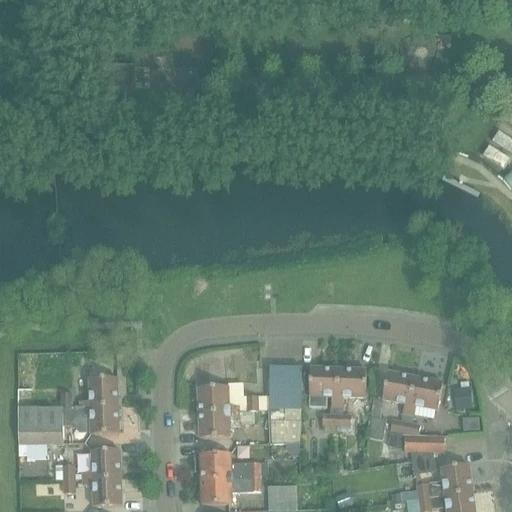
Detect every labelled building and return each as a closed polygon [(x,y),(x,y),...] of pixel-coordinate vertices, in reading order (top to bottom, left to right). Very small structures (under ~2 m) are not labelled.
[(106,90),(134,90),(134,70),(106,70),(106,90)] [(498,133),(492,143),(511,155),(511,141),(499,133),(498,133)] [(489,147),(482,157),(483,158),(504,171),(510,161),(490,148),(489,147)] [(24,358),(19,371),(36,378),(41,365),(24,358)] [(199,390),(199,415),(240,415),(269,414),(302,414),(302,390),(302,370),(270,370),(270,399),(229,400),(228,389),(199,390)] [(310,370),(310,390),(309,409),(327,410),(327,399),(331,399),(331,418),(323,418),(322,428),(336,429),(338,371),(310,370)] [(365,400),(366,392),(366,372),(338,371),(336,429),(350,429),(351,419),(343,418),(343,400),(365,400)] [(384,394),(382,403),(404,407),(401,424),(393,423),(391,433),(388,449),(402,452),(415,380),(388,375),(384,394)] [(415,380),(402,452),(406,453),(411,453),(413,463),(415,477),(434,474),(431,455),(432,455),(444,456),(445,440),(425,439),(419,439),(421,428),(413,427),(415,417),(417,409),(435,412),(438,413),(443,385),(415,380)] [(81,404),(81,410),(118,409),(117,381),(89,381),(90,404),(81,404)] [(470,390),(455,391),(457,411),(472,410),(470,390)] [(32,392),(18,392),(18,404),(32,404),(32,392)] [(59,396),(60,410),(74,410),(73,396),(59,396)] [(19,448),(46,447),(64,446),(63,429),(73,428),(73,432),(79,431),(79,434),(81,436),(92,436),(92,438),(119,437),(118,409),(81,410),(74,410),(60,410),(18,410),(18,413),(19,448)] [(302,414),(269,414),(270,447),(302,447),(302,414)] [(199,441),(220,440),(229,440),(229,429),(241,428),(240,415),(199,415),(199,441)] [(382,443),(387,422),(373,419),(369,441),(382,443)] [(46,447),(19,448),(20,458),(27,458),(27,463),(47,462),(46,447)] [(92,454),(93,476),(84,476),(84,482),(121,481),(120,453),(92,454)] [(201,482),(249,481),(261,480),(260,466),(230,467),(230,456),(200,457),(201,482)] [(418,502),(472,495),(469,467),(441,471),(443,486),(417,490),(418,502)] [(63,483),(74,482),(74,468),(63,468),(63,483)] [(261,480),(249,481),(201,482),(202,508),(232,507),(231,495),(261,494),(261,480)] [(122,509),(121,481),(84,482),(84,488),(93,488),(94,510),(122,509)] [(74,482),(63,483),(64,496),(75,496),(74,482)] [(269,511),(296,511),(298,511),(297,488),(268,489),(269,511)] [(416,494),(396,497),(397,506),(418,503),(416,494)] [(446,511),(474,511),(472,495),(418,502),(419,511),(439,511),(447,511),(446,511)]
